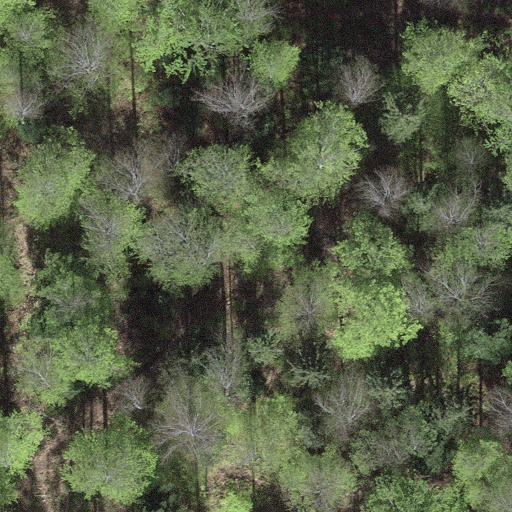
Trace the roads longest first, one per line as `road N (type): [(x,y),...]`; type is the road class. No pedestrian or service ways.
road 1 (track): [(0,507),(133,368),(421,0)]
road 2 (track): [(316,0),(511,32)]
